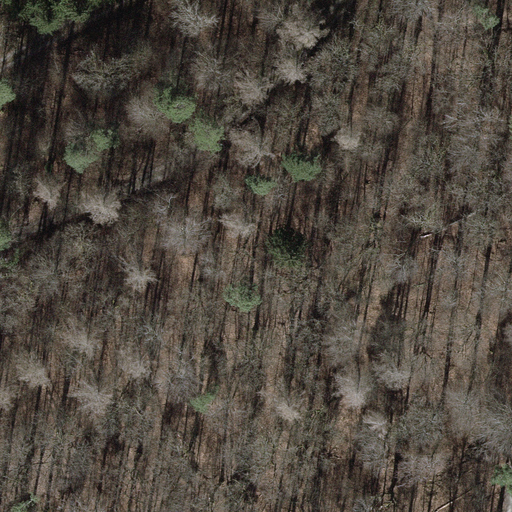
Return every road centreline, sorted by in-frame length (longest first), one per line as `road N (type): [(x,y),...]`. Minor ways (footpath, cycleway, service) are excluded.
road 1 (track): [(0,247),(97,211),(189,158),(304,57),(353,0)]
road 2 (track): [(118,0),(0,70)]
